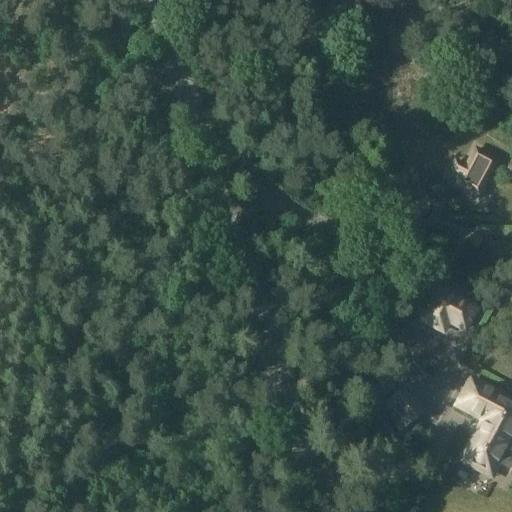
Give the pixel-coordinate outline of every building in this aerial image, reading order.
[(455,161),(450,171),(460,177),(456,184),(478,197),(498,162),(475,150),(469,161),(466,167),(455,161)] [(439,286),(420,322),(442,334),(448,322),(456,326),(469,303),(462,299),(439,286)] [(511,398),(470,376),(452,409),(479,423),(465,449),(459,461),(494,480),(499,471),(500,469),(501,468),(507,471),(511,462),(511,398)] [(405,389),(383,405),(383,406),(403,432),(425,415),(405,389)] [(379,414),(368,423),(383,442),(394,433),(384,421),(379,414)]
